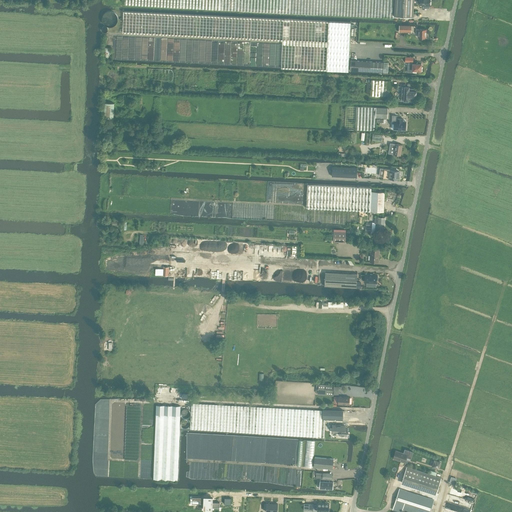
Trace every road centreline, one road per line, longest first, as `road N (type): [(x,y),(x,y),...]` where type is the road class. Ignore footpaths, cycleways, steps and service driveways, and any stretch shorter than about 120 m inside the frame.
road 1 (unclassified): [(352,511),(456,0)]
road 2 (track): [(427,139),(358,146),(113,136),(110,124),(126,124)]
road 3 (track): [(322,171),(105,159)]
road 4 (track): [(161,399),(111,401),(109,459),(139,461),(138,476)]
road 5 (track): [(318,265),(171,255)]
road 6 (track): [(314,470),(191,460)]
